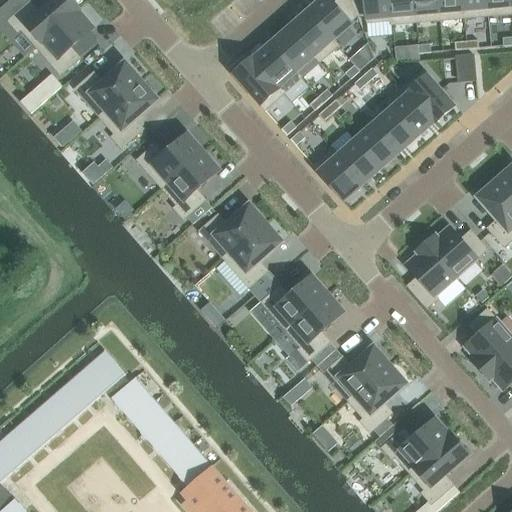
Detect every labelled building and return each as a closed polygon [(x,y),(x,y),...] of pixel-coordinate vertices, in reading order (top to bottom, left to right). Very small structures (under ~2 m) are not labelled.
[(28,0),(10,0),(0,9),(0,10),(10,21),(31,3),(28,0)] [(10,21),(9,22),(19,34),(22,31),(37,49),(78,13),(79,12),(68,0),(55,0),(40,13),(31,3),(10,21)] [(329,0),(322,0),(309,12),(334,41),(352,25),(351,24),(358,18),(350,0),(339,0),(334,5),(329,0)] [(350,0),(358,18),(367,17),(368,24),(392,22),(389,0),(350,0)] [(415,0),(389,0),(392,22),(392,26),(418,24),(415,0)] [(439,0),(415,0),(418,24),(442,22),(439,0)] [(463,0),(439,0),(442,22),(460,20),(466,19),(463,0)] [(487,0),(463,0),(466,19),(490,17),(487,0)] [(511,0),(487,0),(490,17),(511,15),(511,0)] [(309,12),(289,29),(314,58),(319,64),(339,47),(334,41),(309,12)] [(78,13),(37,49),(61,76),(99,43),(90,33),(93,30),(78,13)] [(289,29),(272,44),(298,73),(314,58),(289,29)] [(504,47),(511,46),(511,38),(503,39),(504,47)] [(467,50),(479,49),(478,41),(467,42),(467,50)] [(456,51),(467,50),(467,42),(455,43),(456,51)] [(272,44),(254,60),(285,94),(300,81),(303,79),(298,73),(272,44)] [(369,46),(351,61),(355,67),(360,72),(375,60),(369,46)] [(420,55),(431,54),(431,46),(419,47),(420,55)] [(408,56),(420,55),(419,47),(407,48),(408,56)] [(474,56),(457,58),(459,83),(476,82),(474,56)] [(253,59),(234,76),(265,112),(285,94),(254,60),(253,59)] [(94,74),(76,91),(101,119),(141,83),(125,65),(103,84),(94,74)] [(351,81),(360,73),(360,72),(355,67),(346,75),(351,81)] [(364,77),(369,83),(378,76),(373,70),(364,77)] [(424,71),(404,88),(435,123),(436,124),(455,107),(424,71)] [(355,85),(361,91),(369,83),(364,77),(355,85)] [(141,83),(101,119),(115,135),(112,138),(122,149),(144,131),(135,120),(157,101),(141,83)] [(404,88),(386,104),(391,110),(417,139),(435,123),(404,88)] [(319,98),(324,104),(333,97),(328,91),(319,98)] [(310,106),(315,112),(324,104),(319,98),(310,106)] [(328,109),(333,115),(342,107),(337,101),(328,109)] [(319,117),(324,123),(333,115),(328,109),(319,117)] [(391,110),(375,124),(400,153),(417,139),(391,110)] [(372,121),(353,138),(355,141),(381,170),(400,153),(375,124),(372,121)] [(292,122),(282,131),(287,137),(297,128),(292,122)] [(73,140),(65,131),(56,138),(64,148),(73,140)] [(301,133),(291,141),(296,147),(306,139),(301,133)] [(157,145),(137,161),(163,190),(204,154),(188,137),(166,155),(157,145)] [(355,141),(339,156),(364,185),(381,170),(355,141)] [(333,150),(314,167),(344,202),(364,185),(339,156),(333,150)] [(204,154),(163,190),(177,207),(174,210),(184,221),(206,201),(198,192),(220,172),(204,154)] [(99,168),(106,176),(114,169),(107,161),(99,168)] [(511,169),(497,183),(511,199),(511,169)] [(511,199),(497,183),(479,199),(498,221),(488,230),(505,249),(511,242),(511,199)] [(219,216),(200,233),(225,261),(265,225),(250,207),(228,226),(219,216)] [(225,261),(216,268),(241,297),(249,289),(256,296),(275,280),(269,272),(259,262),(281,243),(265,225),(225,261)] [(436,236),(427,245),(457,279),(478,261),(477,260),(488,251),(471,232),(461,241),(450,228),(438,238),(436,236)] [(419,255),(407,265),(418,278),(408,287),(427,309),(438,300),(436,297),(457,279),(427,245),(417,253),(419,255)] [(275,280),(256,296),(262,304),(287,332),(328,296),(312,278),(290,297),(281,287),(275,280)] [(483,291),(476,298),(482,304),(489,298),(483,291)] [(328,296),(287,332),(302,348),(299,351),(308,363),(312,360),(331,343),(322,334),(344,314),(328,296)] [(478,337),(465,349),(476,361),(474,362),(481,371),(511,343),(511,335),(498,320),(497,320),(488,310),(469,327),(478,337)] [(225,324),(217,315),(209,321),(217,330),(225,324)] [(331,343),(312,360),(318,367),(337,351),(331,343)] [(511,343),(481,371),(490,381),(492,380),(503,391),(511,383),(511,343)] [(343,358),(324,374),(349,403),(390,367),(374,349),(352,368),(343,358)] [(343,358),(337,351),(318,367),(324,374),(343,358)] [(23,511),(14,501),(13,502),(0,487),(0,486),(106,393),(111,399),(110,400),(188,489),(180,496),(187,503),(180,509),(182,511),(251,511),(229,486),(225,482),(212,467),(212,468),(134,379),(128,384),(123,378),(126,376),(106,352),(0,444),(0,511),(23,511)] [(390,367),(349,403),(364,420),(361,423),(371,434),(374,431),(387,419),(393,414),(384,404),(406,385),(390,367)] [(387,419),(374,431),(380,438),(394,426),(387,419)] [(404,430),(382,449),(392,461),(395,458),(409,474),(451,437),(435,420),(413,440),(404,430)] [(398,422),(394,426),(380,438),(376,442),(380,446),(402,427),(398,422)] [(323,427),(314,435),(329,453),(338,445),(323,427)] [(451,437),(409,474),(425,492),(422,495),(432,506),(454,486),(444,475),(468,456),(452,436),(451,437)] [(439,511),(461,494),(454,486),(432,506),(437,511),(439,511)]
